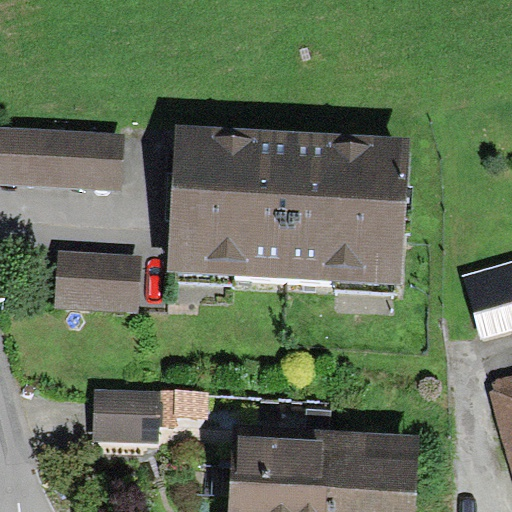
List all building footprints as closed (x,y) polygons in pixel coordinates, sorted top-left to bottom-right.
[(124,132),(0,127),(0,183),(122,188),(124,132)] [(408,138),(177,127),(169,273),(400,285),(408,138)] [(142,255),(60,253),(58,307),(140,309),(142,255)] [(511,265),(467,279),(485,338),(511,329),(511,265)] [(511,379),(494,385),(511,445),(511,379)] [(158,392),(97,390),(96,439),(157,440),(158,392)] [(414,511),(419,438),(318,431),(317,443),(236,437),(230,511),(414,511)]
